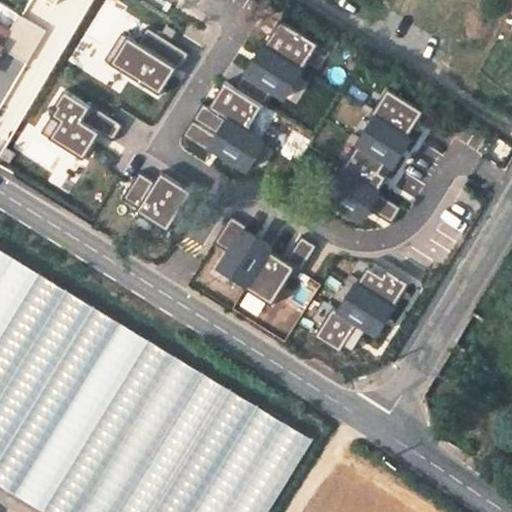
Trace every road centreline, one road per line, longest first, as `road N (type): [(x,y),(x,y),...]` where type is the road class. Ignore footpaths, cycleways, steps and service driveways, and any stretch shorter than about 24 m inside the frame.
road 1 (tertiary): [(371,424),(0,191)]
road 2 (tertiary): [(371,424),(511,212)]
road 3 (tertiary): [(504,511),(371,424)]
